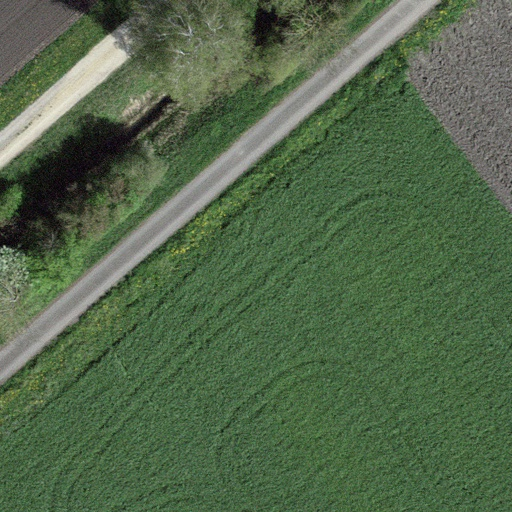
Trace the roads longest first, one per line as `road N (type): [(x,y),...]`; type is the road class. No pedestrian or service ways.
road 1 (track): [(439,0),(0,395)]
road 2 (track): [(162,0),(0,142)]
